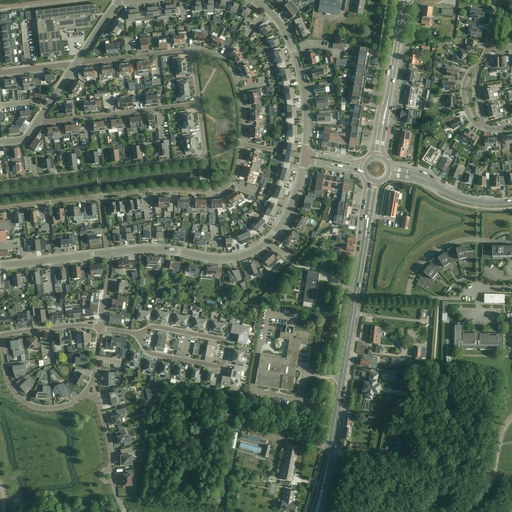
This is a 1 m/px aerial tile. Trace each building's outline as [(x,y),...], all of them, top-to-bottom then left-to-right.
[(338,15),(340,3),(323,0),(319,0),(318,11),(338,15)] [(362,14),(364,1),(363,0),(355,0),(354,7),(352,7),(351,12),(362,14)] [(208,4),(203,4),(203,12),(207,12),(207,13),(214,13),(213,1),(208,1),(208,4)] [(220,3),(215,3),(214,11),(221,12),(221,10),(225,11),(226,2),(221,1),(220,3)] [(196,5),(191,5),(192,13),(192,18),(199,18),(198,11),(202,11),(201,2),(195,2),(196,5)] [(233,6),(229,4),(226,11),(232,14),(232,12),(236,14),(239,5),(234,3),(233,6)] [(287,3),(280,9),(289,19),(296,14),(287,3)] [(96,4),(35,11),(41,58),(47,57),(47,59),(57,58),(57,56),(62,55),(59,29),(64,29),(64,30),(91,26),(90,20),(96,19),(96,14),(97,14),(96,4)] [(165,8),(161,9),(162,17),(168,16),(168,15),(171,14),(170,5),(165,6),(165,8)] [(175,5),(170,5),(171,14),(175,14),(176,16),(181,15),(180,7),(176,7),(175,5)] [(432,18),(433,7),(424,6),(423,16),(432,18)] [(157,7),(152,8),(153,17),(157,16),(157,18),(162,17),(161,9),(157,9),(157,7)] [(245,10),(241,7),(237,14),(242,18),(243,16),(246,18),(251,11),(247,8),(245,10)] [(147,11),(143,11),(144,18),(147,17),(153,17),(152,8),(147,8),(147,11)] [(471,8),(470,14),(475,14),(474,18),(484,20),(485,13),(482,13),(482,10),(479,9),(471,8)] [(139,9),(134,10),(135,19),(135,22),(144,20),(144,18),(143,11),(139,12),(139,9)] [(135,22),(135,19),(134,10),(128,11),(129,13),(125,13),(126,23),(135,22)] [(1,20),(0,20),(0,21),(0,24),(13,22),(12,14),(0,15),(1,20)] [(115,20),(112,24),(120,29),(123,24),(125,21),(119,18),(117,21),(115,20)] [(432,26),(432,24),(430,24),(431,20),(423,18),(423,19),(422,19),(421,22),(422,22),(422,24),(425,25),(425,26),(430,27),(430,25),(432,26)] [(302,20),(295,23),(297,26),(294,28),(296,32),(297,35),(299,39),(306,36),(304,31),(306,30),(302,20)] [(481,37),(482,30),(475,29),(475,26),(476,26),(476,22),(467,21),(467,24),(472,25),(472,28),(471,36),(481,37)] [(13,22),(0,24),(1,27),(2,27),(2,31),(14,30),(13,22)] [(263,23),(257,28),(261,33),(262,32),(264,35),(271,30),(268,25),(266,27),(263,23)] [(116,35),(120,29),(112,24),(109,28),(111,30),(109,33),(115,37),(116,34),(116,35)] [(199,42),(200,33),(200,30),(197,30),(192,29),(191,36),(194,36),(194,41),(199,42)] [(2,31),(1,31),(2,35),(3,35),(3,39),(3,40),(15,38),(14,30),(2,31)] [(187,39),(186,38),(187,38),(186,31),(181,32),(178,32),(178,35),(179,44),(185,43),(184,40),(187,39)] [(200,31),(200,33),(199,42),(204,42),(205,37),(208,38),(208,31),(204,31),(200,31)] [(174,44),(179,44),(178,35),(175,35),(175,33),(170,33),(171,40),(173,39),(174,44)] [(211,44),(215,46),(219,38),(217,37),(217,35),(213,33),(210,38),(213,40),(211,44)] [(269,44),(271,48),(279,44),(277,39),(275,40),(273,35),(266,39),(268,45),(269,44)] [(219,38),(215,46),(220,49),(222,44),(227,46),(231,40),(228,38),(228,40),(220,36),(219,38)] [(140,41),(141,50),(148,49),(148,45),(152,45),(151,37),(140,39),(140,41)] [(4,43),(4,47),(4,48),(16,46),(15,38),(3,40),(3,39),(2,40),(3,43),(4,43)] [(166,39),(158,40),(159,48),(167,47),(166,39)] [(477,52),(478,45),(477,45),(477,41),(470,40),(470,44),(468,44),(467,51),(477,52)] [(104,55),(113,54),(111,44),(105,44),(106,50),(106,51),(104,54),(103,54),(104,55)] [(229,55),(233,59),(240,53),(238,51),(239,49),(236,45),(231,49),(233,51),(229,55)] [(4,47),(3,48),(4,51),(5,51),(5,55),(5,56),(14,55),(17,54),(16,46),(4,48),(4,47)] [(273,59),(276,58),(284,55),(282,50),(280,51),(279,47),(270,51),(273,59)] [(359,51),(358,55),(369,56),(370,49),(367,49),(360,48),(359,51)] [(306,55),(308,65),(316,63),(315,57),(317,57),(316,50),(310,50),(308,51),(309,54),(306,55)] [(240,53),(233,59),(236,63),(238,61),(240,63),(242,61),(242,62),(248,59),(241,51),(240,53)] [(412,55),(411,55),(409,63),(419,65),(421,52),(413,51),(412,55)] [(467,59),(468,55),(459,52),(458,55),(457,55),(456,58),(455,58),(454,61),(455,61),(455,62),(465,65),(467,59)] [(15,63),(14,55),(5,56),(5,55),(4,56),(5,59),(6,59),(6,64),(15,63)] [(275,62),(277,68),(285,65),(284,61),(286,60),(284,55),(276,58),(277,62),(275,62)] [(358,59),(358,61),(368,63),(369,56),(358,55),(358,59)] [(492,73),(500,73),(500,57),(498,57),(498,56),(495,56),(495,64),(492,64),(492,73)] [(503,57),(500,57),(500,73),(501,73),(501,68),(504,68),(504,70),(509,70),(509,64),(506,64),(506,56),(503,56),(503,57)] [(176,64),(177,68),(186,66),(186,59),(180,60),(180,57),(173,58),(173,64),(176,64)] [(241,73),(249,69),(254,67),(251,60),(248,60),(248,59),(242,62),(244,66),(239,68),(241,73)] [(142,62),(143,70),(143,73),(151,73),(150,61),(147,62),(147,61),(142,62)] [(357,64),(356,68),(367,70),(368,63),(358,61),(357,64)] [(138,74),(143,73),(143,70),(142,62),(136,62),(137,66),(134,66),(135,72),(138,72),(138,74)] [(129,63),(124,64),(125,72),(130,72),(130,73),(133,73),(132,67),(130,67),(129,63)] [(122,76),(125,76),(125,72),(124,64),(119,65),(119,68),(116,69),(117,76),(122,75),(122,76)] [(111,65),(106,66),(107,75),(107,77),(110,76),(116,76),(115,69),(112,69),(111,65)] [(280,73),(281,76),(290,74),(288,69),(286,69),(285,65),(277,68),(279,73),(280,73)] [(311,71),(313,78),(324,76),(322,68),(326,68),(326,65),(314,67),(315,70),(311,71)] [(458,77),(459,71),(452,69),(453,67),(446,65),(445,69),(448,69),(447,76),(458,77)] [(107,77),(107,75),(106,66),(101,67),(101,70),(98,71),(100,80),(108,79),(107,77)] [(187,74),(186,66),(177,68),(177,72),(175,72),(176,78),(182,77),(182,75),(187,74)] [(86,77),(89,77),(88,68),(83,69),(83,73),(81,73),(82,80),(87,79),(86,77)] [(94,68),(88,68),(89,77),(92,76),(92,79),(98,78),(97,71),(94,71),(94,68)] [(356,72),(355,75),(366,77),(367,70),(356,68),(356,72)] [(250,72),(249,69),(241,73),(243,77),(248,76),(249,79),(256,76),(254,70),(250,72)] [(408,71),(407,81),(412,82),(412,85),(416,86),(417,82),(414,82),(416,72),(408,71)] [(45,77),(37,78),(38,85),(41,85),(41,82),(48,81),(51,83),(53,81),(55,80),(54,74),(44,75),(45,77)] [(283,82),(284,85),(290,84),(289,79),(291,79),(290,74),(281,76),(283,82)] [(355,78),(354,82),(365,84),(366,77),(355,75),(355,78)] [(23,80),(19,81),(20,87),(23,87),(23,88),(29,87),(28,77),(22,78),(23,80)] [(33,77),(28,77),(29,87),(29,90),(35,89),(34,86),(38,85),(37,78),(34,79),(33,77)] [(15,79),(10,80),(11,90),(17,89),(17,88),(20,87),(19,81),(16,81),(15,79)] [(5,82),(1,83),(2,90),(6,89),(6,90),(11,90),(10,80),(4,80),(5,82)] [(74,80),(71,85),(79,89),(80,87),(83,89),(84,87),(84,83),(79,80),(78,82),(74,80)] [(179,87),(180,90),(189,89),(188,82),(183,83),(183,80),(176,80),(177,87),(179,87)] [(447,90),(455,90),(455,83),(449,83),(449,80),(442,80),(442,83),(446,83),(447,90)] [(314,87),(315,93),(325,92),(325,87),(327,87),(327,82),(318,83),(319,86),(314,87)] [(353,86),(353,89),(364,91),(365,84),(354,82),(353,86)] [(284,90),(285,94),(294,93),(293,88),(291,88),(290,84),(284,85),(282,85),(283,91),(284,90)] [(68,95),(68,98),(76,97),(76,94),(79,89),(71,85),(68,89),(73,92),(72,94),(68,95)] [(485,95),(493,93),(497,93),(497,90),(496,89),(495,85),(488,86),(488,89),(484,90),(485,95)] [(406,90),(405,95),(414,97),(415,94),(418,94),(419,88),(406,86),(405,89),(406,90)] [(248,94),(249,99),(258,98),(257,96),(261,95),(260,88),(253,90),(253,94),(248,94)] [(152,104),(151,92),(150,89),(149,90),(145,93),(145,95),(142,96),(143,102),(146,102),(146,105),(152,104)] [(190,97),(189,89),(180,90),(180,94),(178,95),(178,98),(175,98),(176,101),(185,100),(185,97),(190,97)] [(352,92),(352,96),(362,98),(364,91),(353,89),(353,92),(352,92)] [(153,92),(151,92),(152,104),(158,103),(158,100),(161,100),(160,96),(161,96),(161,92),(156,92),(157,95),(154,95),(153,92)] [(286,101),(287,103),(293,103),(292,98),(295,98),(294,93),(285,94),(286,101)] [(447,107),(456,107),(456,96),(452,96),(452,93),(444,94),(444,99),(447,99),(447,107)] [(491,100),(491,103),(498,101),(497,96),(494,97),(493,93),(485,95),(486,101),(491,100)] [(128,95),(126,96),(127,107),(133,106),(133,103),(136,103),(135,96),(132,97),(132,98),(129,98),(128,95)] [(414,100),(414,97),(405,95),(405,101),(403,101),(403,104),(415,107),(416,100),(414,100)] [(121,108),(127,107),(126,96),(123,96),(120,96),(120,98),(117,99),(118,105),(121,105),(121,108)] [(315,101),(316,109),(329,107),(328,103),(327,103),(327,100),(328,100),(328,96),(319,97),(320,100),(315,101)] [(361,105),(362,98),(352,96),(351,100),(351,103),(358,104),(361,105)] [(255,104),(255,107),(262,107),(261,101),(258,101),(258,98),(249,99),(250,105),(255,104)] [(84,112),(90,111),(89,101),(86,101),(85,99),(80,100),(81,106),(84,106),(84,112)] [(100,99),(95,100),(89,101),(90,111),(96,110),(96,106),(100,105),(100,99)] [(66,103),(64,104),(65,109),(66,114),(72,113),(72,107),(75,107),(74,100),(66,101),(66,103)] [(492,105),(487,106),(488,112),(500,109),(498,101),(491,103),(492,105)] [(287,106),(287,112),(296,112),(296,107),(293,107),(293,103),(287,103),(287,106)] [(349,112),(351,112),(353,112),(353,113),(362,114),(363,111),(366,111),(367,108),(352,105),(352,109),(350,109),(349,112)] [(250,111),(250,112),(251,116),(259,116),(259,113),(262,112),(262,107),(255,107),(255,111),(250,111)] [(500,109),(488,112),(490,117),(494,116),(495,119),(502,118),(500,109)] [(20,112),(21,117),(19,117),(17,120),(23,124),(32,110),(20,112)] [(411,124),(413,112),(414,111),(406,110),(406,111),(402,110),(400,118),(404,118),(404,123),(411,124)] [(179,112),(179,115),(180,115),(181,118),(183,118),(183,122),(193,121),(192,113),(187,114),(186,111),(179,112)] [(317,115),(317,122),(330,122),(330,114),(333,114),(332,111),(321,111),(321,114),(317,115)] [(286,122),(287,122),(294,121),(294,117),(296,117),(296,112),(287,112),(287,116),(285,116),(286,122)] [(352,116),(352,119),(365,122),(365,118),(362,118),(362,114),(353,113),(353,112),(351,112),(351,116),(352,116)] [(153,115),(147,116),(149,126),(152,126),(153,129),(158,128),(157,120),(154,121),(153,115)] [(454,129),(463,125),(459,118),(455,119),(453,115),(443,119),(444,122),(446,122),(450,120),(451,123),(450,123),(449,124),(450,126),(451,126),(452,126),(454,129)] [(256,121),(256,124),(262,125),(262,119),(259,119),(259,116),(251,116),(251,121),(256,121)] [(137,133),(136,128),(135,117),(129,118),(130,124),(126,125),(127,133),(133,132),(133,133),(137,133)] [(141,117),(135,117),(136,128),(139,128),(140,131),(142,131),(142,132),(146,131),(145,122),(142,123),(141,117)] [(122,119),(116,120),(117,129),(117,131),(123,131),(123,128),(126,128),(125,121),(122,121),(122,119)] [(351,127),(351,129),(363,131),(364,128),(360,128),(360,124),(364,125),(365,122),(352,119),(351,127)] [(17,133),(23,124),(17,120),(15,123),(16,124),(15,126),(15,127),(9,128),(10,134),(17,133)] [(112,129),(117,129),(116,120),(111,120),(111,122),(107,123),(108,130),(108,132),(112,132),(112,129)] [(99,131),(108,130),(107,123),(104,123),(104,121),(98,122),(99,131)] [(193,121),(183,122),(184,126),(181,126),(182,132),(189,132),(188,129),(194,128),(193,121)] [(287,122),(286,122),(286,127),(288,127),(288,131),(297,131),(297,126),(294,126),(294,121),(287,122)] [(96,131),(99,131),(98,122),(93,123),(93,125),(90,125),(91,132),(92,132),(92,136),(97,135),(96,131)] [(250,133),(263,133),(264,125),(262,125),(256,124),(256,128),(251,127),(250,133)] [(65,128),(61,128),(62,135),(64,135),(64,139),(69,139),(68,135),(71,134),(70,125),(65,126),(65,128)] [(71,134),(77,134),(77,137),(80,137),(79,126),(76,127),(76,125),(70,125),(71,134)] [(318,131),(317,134),(329,137),(329,133),(330,133),(331,126),(324,126),(323,132),(318,131)] [(45,140),(54,139),(52,127),(47,128),(47,130),(44,130),(44,134),(45,140)] [(59,136),(62,135),(61,128),(58,129),(58,127),(52,127),(54,140),(59,140),(59,136)] [(44,130),(42,131),(41,130),(42,129),(32,142),(40,147),(44,142),(43,134),(44,134),(44,130)] [(350,138),(362,140),(363,131),(351,129),(350,134),(350,138)] [(474,146),(478,138),(475,136),(473,135),(472,134),(473,132),(468,129),(467,131),(466,131),(462,138),(474,146)] [(297,131),(288,131),(285,131),(285,140),(286,140),(288,140),(295,141),(295,136),(297,136),(297,131)] [(408,149),(410,133),(401,131),(397,156),(406,157),(407,148),(408,149)] [(329,137),(327,147),(330,147),(331,142),(335,143),(336,134),(337,132),(336,132),(333,132),(332,133),(330,133),(329,133),(329,137)] [(263,133),(250,133),(250,138),(255,138),(255,142),(261,143),(261,139),(263,139),(263,133)] [(338,144),(341,144),(342,144),(343,135),(344,133),(343,133),(340,134),(339,135),(336,134),(335,143),(334,148),(337,148),(338,144)] [(345,145),(348,145),(349,145),(350,138),(350,134),(346,135),(344,133),(343,135),(342,144),(341,144),(341,149),(344,150),(345,145)] [(186,141),(186,145),(196,143),(195,136),(189,137),(189,134),(182,135),(182,138),(183,138),(184,141),(186,141)] [(321,146),(327,147),(329,137),(317,134),(316,138),(322,139),(321,146)] [(509,144),(511,143),(510,134),(504,136),(505,142),(502,142),(504,149),(509,148),(508,146),(509,146),(509,144)] [(349,145),(348,145),(348,150),(355,151),(356,151),(357,151),(358,151),(358,150),(359,150),(360,149),(360,148),(360,147),(362,140),(350,138),(349,145)] [(491,147),(491,138),(485,138),(485,144),(482,144),(482,151),(487,151),(487,148),(488,148),(488,147),(491,147)] [(497,138),(491,138),(491,147),(494,147),(494,148),(495,148),(495,151),(500,151),(500,144),(497,144),(497,138)] [(159,156),(167,155),(166,146),(169,146),(169,140),(163,140),(163,144),(158,144),(159,156)] [(295,141),(288,140),(286,140),(285,145),(287,146),(286,150),(286,153),(290,153),(291,151),(291,150),(295,151),(296,146),(294,145),(295,141)] [(35,155),(40,147),(32,142),(29,147),(31,148),(29,151),(35,155)] [(130,155),(133,155),(133,159),(142,158),(141,150),(144,149),(143,143),(137,144),(138,147),(132,147),(132,151),(130,151),(130,155)] [(185,149),(185,155),(192,154),(191,151),(197,151),(196,143),(186,145),(187,148),(185,149)] [(111,162),(119,161),(118,153),(123,153),(122,145),(117,146),(117,150),(110,151),(111,162)] [(91,164),(99,163),(98,156),(102,155),(101,148),(97,148),(97,152),(90,153),(91,164)] [(437,161),(441,154),(434,149),(432,148),(425,159),(426,160),(427,160),(431,163),(434,159),(437,161)] [(11,157),(11,162),(24,160),(24,153),(20,153),(20,149),(14,149),(15,157),(11,157)] [(250,151),(249,156),(262,159),(260,158),(261,150),(255,149),(255,152),(250,151)] [(67,155),(69,167),(77,166),(76,158),(79,158),(78,150),(74,151),(74,154),(67,155)] [(282,154),(280,164),(282,164),(283,165),(290,166),(291,162),(293,163),(294,157),(289,156),(290,156),(285,155),(282,154)] [(43,160),(44,169),(45,169),(49,168),(50,169),(54,168),(52,156),(48,156),(49,159),(43,160)] [(249,156),(248,161),(253,162),(252,165),(260,168),(261,164),(262,159),(249,156)] [(443,158),(438,166),(445,171),(444,172),(447,174),(450,168),(448,167),(450,162),(447,161),(449,159),(447,158),(444,158),(443,158)] [(24,160),(11,162),(12,166),(16,166),(17,173),(23,172),(22,167),(25,167),(24,160)] [(281,174),(289,176),(291,171),(288,171),(290,166),(283,165),(282,164),(280,170),(282,170),(281,174)] [(246,167),(245,172),(253,175),(254,172),(256,172),(258,173),(260,168),(252,165),(251,168),(246,167)] [(450,176),(457,179),(459,174),(460,174),(462,175),(465,168),(458,165),(457,169),(454,168),(450,176)] [(253,175),(245,172),(243,177),(248,179),(247,181),(253,183),(254,179),(252,177),(253,175)] [(279,173),(277,182),(278,183),(285,185),(286,180),(288,181),(289,176),(281,174),(279,173)] [(316,180),(310,179),(310,182),(321,184),(323,175),(323,174),(317,173),(316,180)] [(471,184),(473,175),(467,173),(465,182),(471,184)] [(489,180),(489,173),(486,173),(486,177),(479,177),(479,186),(486,186),(486,179),(489,180)] [(321,189),(321,191),(324,190),(327,192),(328,190),(329,181),(325,180),(326,176),(323,175),(321,184),(321,189)] [(333,177),(330,176),(329,181),(328,190),(331,190),(331,192),(334,193),(335,191),(336,182),(332,182),(333,177)] [(504,176),(493,177),(493,187),(500,187),(500,183),(501,183),(501,184),(505,184),(504,176)] [(335,191),(334,193),(338,193),(341,194),(342,190),(343,183),(339,183),(340,178),(337,177),(336,182),(335,191)] [(351,180),(343,178),(343,179),(343,183),(342,190),(354,192),(355,186),(355,185),(355,184),(355,183),(354,182),(353,181),(352,180),(351,180)] [(276,182),(273,191),(275,191),(283,195),(285,190),(283,189),(285,185),(278,183),(277,182),(276,182)] [(310,182),(309,186),(315,187),(314,194),(320,196),(321,191),(321,189),(321,184),(310,182)] [(340,202),(346,203),(346,199),(352,200),(354,192),(342,190),(341,194),(340,200),(340,202)] [(235,191),(231,194),(236,202),(237,204),(238,205),(245,201),(244,199),(240,194),(238,196),(235,191)] [(269,199),(270,199),(278,203),(279,198),(282,199),(283,195),(275,191),(273,197),(270,196),(269,199)] [(395,217),(399,193),(390,191),(385,216),(395,217)] [(237,204),(236,202),(231,194),(226,197),(229,202),(227,203),(230,208),(234,206),(237,204)] [(304,208),(310,208),(310,204),(312,205),(314,200),(315,200),(316,196),(309,194),(308,197),(305,196),(303,202),(304,202),(304,208)] [(169,204),(169,197),(164,198),(164,208),(167,207),(167,212),(173,212),(173,203),(169,204)] [(180,208),(183,208),(184,198),(178,197),(177,205),(174,205),(174,211),(179,212),(179,209),(180,208)] [(164,198),(158,198),(158,204),(155,204),(155,211),(161,211),(161,208),(164,208),(164,198)] [(187,213),(192,214),(192,211),(192,206),(189,206),(190,198),(184,198),(183,208),(186,209),(187,209),(187,213)] [(222,199),(216,200),(217,208),(217,211),(226,210),(225,204),(222,204),(222,199)] [(268,201),(265,207),(276,212),(278,208),(276,207),(278,203),(270,199),(269,202),(268,201)] [(131,211),(135,210),(133,200),(127,201),(128,204),(125,205),(126,213),(131,213),(131,211)] [(139,200),(133,200),(135,210),(138,210),(138,212),(144,211),(143,203),(140,203),(139,200)] [(192,205),(192,206),(192,211),(195,211),(196,213),(200,213),(200,209),(201,200),(195,200),(195,205),(192,205)] [(203,212),(209,212),(209,205),(206,205),(206,200),(201,200),(200,209),(200,213),(203,213),(203,212)] [(209,205),(209,212),(214,211),(214,209),(217,208),(216,200),(211,200),(211,205),(209,205)] [(338,209),(351,211),(351,208),(347,207),(348,203),(346,203),(340,202),(337,201),(337,202),(337,206),(338,206),(338,209)] [(114,213),(117,212),(116,202),(110,203),(110,207),(107,207),(108,216),(114,215),(114,213)] [(116,202),(117,212),(120,212),(121,214),(126,213),(125,205),(122,205),(122,202),(116,202)] [(84,210),(85,220),(97,219),(96,215),(95,205),(88,206),(88,209),(84,210)] [(78,207),(69,208),(70,217),(73,217),(74,221),(76,221),(77,224),(83,223),(82,216),(79,216),(78,207)] [(265,207),(263,212),(264,213),(263,216),(264,217),(269,220),(271,216),(273,217),(276,212),(265,207)] [(337,216),(346,217),(346,214),(350,214),(351,211),(338,209),(336,208),(335,209),(336,212),(337,213),(337,216)] [(55,217),(51,217),(52,225),(56,224),(55,221),(57,220),(64,220),(63,209),(55,210),(56,217),(55,217)] [(36,212),(30,213),(31,223),(34,222),(35,226),(41,225),(40,218),(37,218),(36,212)] [(21,214),(14,214),(16,227),(26,225),(25,219),(21,219),(21,214)] [(292,226),(300,229),(303,222),(306,224),(308,220),(309,218),(304,215),(303,217),(298,215),(292,226)] [(348,225),(349,221),(345,221),(346,217),(337,216),(334,215),(333,223),(336,223),(335,225),(342,226),(342,224),(348,225)] [(0,226),(11,225),(10,220),(4,221),(4,216),(0,216),(0,226)] [(262,219),(257,223),(264,229),(267,226),(266,224),(269,220),(264,217),(262,219)] [(253,228),(251,230),(255,236),(259,232),(261,233),(264,229),(257,223),(253,228)] [(0,236),(6,236),(6,231),(12,230),(11,225),(0,226),(0,236)] [(143,238),(153,239),(153,232),(150,232),(150,227),(143,226),(143,238)] [(153,239),(163,239),(163,232),(162,232),(162,227),(156,227),(156,232),(153,232),(153,239)] [(123,241),(133,240),(132,233),(131,233),(131,228),(125,228),(126,234),(123,234),(123,241)] [(119,229),(112,230),(114,242),(123,241),(123,234),(119,235),(119,229)] [(178,232),(171,230),(170,237),(173,237),(172,240),(178,241),(181,229),(178,229),(178,232)] [(183,233),(183,230),(181,229),(178,241),(184,242),(185,240),(188,240),(189,234),(183,233)] [(255,236),(251,230),(250,229),(242,232),(247,242),(251,240),(250,238),(255,236)] [(192,230),(190,237),(194,238),(192,244),(199,245),(201,235),(201,232),(192,230)] [(289,231),(282,239),(287,244),(293,238),(296,240),(300,236),(293,231),(291,233),(289,231)] [(90,245),(100,243),(99,237),(94,238),(94,236),(95,236),(94,232),(87,233),(87,236),(89,236),(90,245)] [(234,236),(234,238),(236,244),(241,242),(242,244),(247,242),(242,232),(234,236)] [(211,234),(205,233),(204,236),(201,235),(199,245),(205,246),(206,240),(209,241),(211,234)] [(69,239),(66,239),(67,247),(69,247),(73,247),(72,243),(75,243),(74,235),(69,236),(69,239)] [(0,246),(13,245),(13,240),(7,241),(6,236),(0,236),(0,246)] [(65,247),(67,247),(66,239),(63,240),(62,236),(57,237),(58,245),(61,245),(61,248),(65,248),(65,247)] [(231,245),(236,244),(234,238),(233,238),(233,236),(229,237),(229,239),(225,239),(226,248),(232,247),(231,245)] [(354,245),(355,239),(347,237),(347,240),(340,239),(341,237),(336,236),(335,242),(354,245)] [(45,239),(40,240),(41,251),(46,250),(46,248),(51,248),(50,244),(46,245),(45,239)] [(36,251),(41,251),(40,240),(35,240),(35,246),(31,247),(31,246),(27,246),(28,252),(31,252),(31,250),(36,250),(36,251)] [(13,245),(0,246),(0,247),(0,251),(0,256),(0,257),(9,256),(8,251),(14,250),(13,245)] [(353,253),(354,246),(347,245),(346,250),(343,250),(343,248),(340,248),(339,254),(350,255),(351,252),(353,253)] [(511,245),(493,245),(493,251),(483,251),(483,246),(482,246),(482,258),(483,259),(483,257),(493,257),(493,258),(511,257),(511,245)] [(475,258),(475,253),(475,246),(475,251),(464,251),(463,246),(455,248),(444,253),(443,253),(437,257),(428,266),(427,266),(422,272),(423,272),(416,284),(427,291),(427,290),(433,280),(437,274),(444,268),(450,264),(458,261),(466,259),(474,258),(475,258)] [(270,251),(262,259),(268,265),(270,268),(278,260),(281,258),(276,252),(273,255),(270,251)] [(157,258),(146,258),(146,266),(157,267),(157,269),(160,269),(160,260),(160,258),(157,258)] [(124,261),(118,262),(119,270),(128,268),(128,270),(137,269),(136,261),(132,262),(129,263),(128,260),(124,261)] [(174,262),(167,260),(165,268),(173,270),(173,269),(179,270),(180,263),(174,262)] [(248,270),(244,272),(245,278),(250,276),(250,275),(255,274),(256,277),(262,275),(260,269),(256,270),(254,263),(247,266),(248,270)] [(197,265),(189,264),(189,267),(186,266),(185,268),(185,269),(185,272),(185,273),(187,272),(193,273),(192,277),(198,278),(199,270),(196,270),(197,265)] [(94,265),(90,266),(90,271),(87,272),(88,279),(93,278),(93,275),(103,274),(102,265),(95,266),(94,265)] [(218,267),(207,266),(206,275),(217,276),(216,277),(221,277),(221,269),(217,269),(218,267)] [(80,267),(72,268),(74,278),(79,278),(80,281),(85,280),(84,273),(80,273),(80,267)] [(65,269),(57,270),(58,278),(55,278),(55,284),(61,284),(61,280),(66,280),(65,269)] [(232,272),(231,270),(228,272),(231,283),(236,280),(237,281),(241,280),(238,269),(234,270),(232,272)] [(305,293),(304,298),(305,298),(306,298),(306,302),(312,303),(314,304),(316,290),(315,290),(316,287),(317,287),(318,280),(316,279),(312,279),(313,272),(317,273),(317,272),(313,272),(308,271),(307,275),(308,275),(307,278),(308,278),(306,294),(305,293)] [(39,272),(31,273),(32,285),(40,284),(40,285),(43,285),(42,278),(40,278),(39,272)] [(21,274),(12,275),(14,287),(26,285),(25,279),(21,279),(21,274)] [(3,276),(0,276),(0,289),(4,289),(4,290),(11,290),(10,281),(7,281),(6,282),(3,283),(3,276)] [(121,283),(115,282),(115,286),(114,293),(122,294),(123,287),(127,287),(128,281),(121,280),(121,283)] [(98,292),(92,293),(91,296),(94,297),(93,302),(91,301),(89,308),(85,309),(86,317),(96,315),(99,299),(97,299),(98,292)] [(484,294),(484,303),(504,303),(504,295),(484,294)] [(128,298),(118,297),(117,300),(112,300),(111,308),(122,310),(123,302),(127,302),(128,298)] [(141,321),(142,321),(144,311),(141,311),(141,308),(136,307),(134,315),(137,316),(136,320),(138,320),(141,321)] [(72,308),(65,308),(66,315),(69,315),(69,319),(73,318),(81,317),(80,309),(73,310),(72,308)] [(147,312),(144,311),(142,321),(143,321),(146,322),(148,322),(149,318),(152,318),(154,309),(149,308),(147,312)] [(161,322),(163,312),(160,312),(160,309),(155,308),(153,316),(156,316),(156,321),(157,321),(161,322)] [(56,309),(48,310),(49,317),(52,317),(52,321),(63,319),(63,312),(56,312),(56,309)] [(44,310),(36,311),(38,322),(46,321),(44,310)] [(179,326),(180,326),(182,316),(179,315),(179,311),(174,310),(172,319),(175,320),(174,324),(176,325),(179,326)] [(17,320),(18,324),(21,323),(23,325),(25,323),(28,323),(28,320),(31,319),(30,311),(26,311),(27,314),(17,315),(17,318),(16,319),(17,320)] [(166,313),(163,312),(161,322),(162,322),(165,323),(167,323),(168,319),(171,319),(172,312),(167,311),(166,313)] [(110,314),(109,322),(121,324),(122,316),(126,316),(125,318),(130,319),(131,314),(120,312),(120,315),(110,314)] [(1,317),(0,316),(0,322),(0,325),(7,325),(10,325),(9,316),(4,316),(4,314),(3,314),(1,314),(0,315),(1,317)] [(182,316),(180,326),(181,326),(184,326),(186,326),(186,322),(190,323),(191,315),(186,314),(185,316),(182,316)] [(198,329),(199,329),(200,319),(197,319),(197,314),(192,314),(191,323),(194,324),(193,328),(195,328),(198,329)] [(204,320),(200,319),(199,329),(199,330),(203,330),(204,330),(205,326),(208,326),(210,319),(205,318),(204,320)] [(216,333),(217,333),(219,323),(216,322),(216,320),(211,319),(209,327),(212,327),(212,331),(213,332),(216,333)] [(222,324),(219,323),(217,333),(218,333),(221,333),(223,334),(224,329),(227,330),(228,322),(223,321),(222,324)] [(231,333),(238,334),(239,333),(241,326),(233,324),(233,323),(229,322),(228,331),(231,331),(231,333)] [(503,334),(462,333),(463,323),(462,323),(458,323),(458,326),(454,325),(454,348),(503,350),(503,349),(502,349),(503,342),(503,334)] [(239,334),(239,335),(240,334),(248,336),(249,327),(241,326),(239,333),(238,334),(239,334)] [(295,330),(293,330),(293,327),(286,326),(286,329),(281,328),(279,338),(289,340),(286,358),(260,354),(255,384),(292,391),(300,344),(307,345),(309,333),(295,330)] [(379,343),(380,333),(382,333),(382,328),(378,327),(370,326),(369,342),(379,343)] [(158,338),(158,341),(165,343),(167,333),(160,331),(159,331),(158,332),(158,333),(157,338),(158,338)] [(89,347),(91,335),(86,334),(86,335),(83,334),(83,333),(76,334),(77,344),(84,343),(84,349),(89,347)] [(247,339),(248,336),(240,334),(239,335),(237,343),(239,343),(238,346),(247,348),(247,345),(247,344),(250,342),(248,339),(247,339)] [(56,336),(57,345),(64,344),(69,343),(68,337),(63,337),(63,335),(56,336)] [(106,339),(105,349),(113,350),(113,346),(120,347),(119,358),(126,359),(128,345),(125,345),(126,338),(120,337),(119,339),(112,338),(112,340),(107,339),(106,339)] [(27,339),(28,349),(36,348),(36,351),(41,350),(40,342),(36,343),(36,338),(27,339)] [(19,340),(10,341),(11,349),(13,349),(13,356),(21,355),(21,361),(26,361),(26,360),(25,356),(24,344),(19,345),(19,340)] [(208,340),(206,351),(214,352),(214,349),(216,350),(217,344),(217,343),(216,342),(215,342),(208,340)] [(155,346),(154,349),(155,350),(155,351),(156,351),(163,353),(167,354),(168,348),(164,347),(165,343),(158,341),(157,344),(155,344),(155,346)] [(232,355),(232,356),(242,357),(243,354),(245,354),(246,349),(239,348),(238,351),(234,350),(233,352),(232,355)] [(137,357),(138,353),(137,352),(136,352),(135,352),(134,351),(133,352),(132,351),(130,361),(134,362),(134,367),(139,368),(140,358),(137,357)] [(213,355),(214,352),(206,351),(204,361),(212,362),(213,362),(213,361),(214,360),(215,355),(213,355)] [(76,357),(75,364),(87,366),(88,359),(87,359),(87,355),(80,354),(80,358),(76,357)] [(242,357),(232,356),(232,360),(232,361),(236,362),(235,365),(243,367),(244,362),(242,361),(242,357)] [(369,364),(369,360),(360,359),(360,365),(368,367),(372,367),(372,368),(375,369),(375,365),(369,364)] [(13,366),(13,372),(14,372),(16,377),(15,378),(16,378),(26,372),(25,369),(26,369),(26,367),(29,367),(28,360),(26,361),(21,361),(20,361),(21,365),(13,366)] [(153,366),(154,361),(152,361),(151,360),(150,360),(149,360),(148,360),(147,360),(145,370),(149,371),(149,374),(154,375),(156,366),(153,366)] [(168,369),(169,364),(167,364),(167,363),(166,363),(165,363),(164,363),(162,363),(160,373),(164,373),(164,378),(169,379),(171,369),(168,369)] [(183,372),(184,367),(183,367),(182,366),(181,366),(180,366),(179,366),(177,366),(176,376),(179,376),(179,381),(184,382),(186,372),(183,372)] [(232,369),(231,377),(232,378),(239,380),(241,371),(242,372),(243,368),(234,367),(234,370),(232,369)] [(73,382),(80,385),(85,375),(81,373),(83,369),(76,368),(73,373),(77,374),(73,382)] [(198,374),(199,370),(198,370),(197,369),(196,369),(195,369),(194,369),(193,369),(191,378),(195,379),(195,382),(200,383),(201,375),(198,374)] [(213,377),(214,373),(213,373),(212,372),(211,372),(210,372),(209,372),(208,372),(206,381),(210,382),(210,385),(215,386),(216,378),(213,377)] [(103,373),(103,384),(109,384),(109,385),(113,385),(114,385),(114,381),(113,380),(112,380),(112,373),(103,373)] [(369,383),(364,382),(363,390),(367,391),(367,395),(372,396),(372,392),(378,393),(379,385),(375,384),(377,375),(371,373),(369,383)] [(221,385),(229,387),(230,379),(229,377),(222,376),(222,378),(219,377),(217,385),(221,386),(221,385)] [(25,377),(17,382),(16,382),(17,382),(20,386),(19,387),(20,387),(26,393),(27,393),(26,392),(28,390),(30,390),(31,387),(33,385),(25,377)] [(231,378),(229,377),(230,379),(229,387),(238,388),(239,380),(232,378),(231,377),(231,378)] [(65,384),(64,384),(64,383),(63,383),(62,383),(62,384),(62,385),(62,386),(61,386),(60,385),(55,387),(62,398),(67,396),(66,394),(67,394),(67,395),(68,395),(69,395),(70,395),(70,394),(70,393),(67,389),(70,387),(67,383),(65,384)] [(44,400),(49,401),(49,400),(49,398),(52,398),(50,386),(43,386),(43,392),(37,392),(35,398),(39,399),(44,400)] [(153,387),(146,389),(149,399),(151,399),(151,398),(154,397),(153,394),(155,393),(153,387)] [(111,393),(110,393),(113,406),(115,406),(118,405),(120,404),(116,392),(115,390),(116,390),(116,389),(110,391),(111,391),(111,393)] [(112,417),(114,425),(117,424),(122,422),(123,422),(121,415),(124,414),(123,410),(116,412),(117,415),(112,417)] [(118,436),(116,436),(118,444),(123,443),(124,447),(131,445),(129,437),(127,438),(125,430),(117,432),(118,436)] [(241,439),(264,445),(266,440),(242,434),(241,439)] [(238,441),(237,448),(259,452),(260,445),(238,441)] [(281,480),(288,481),(291,481),(299,445),(288,443),(281,480)] [(268,457),(271,446),(265,445),(262,455),(268,457)] [(132,464),(131,456),(134,456),(136,457),(135,451),(136,451),(136,450),(131,451),(130,448),(132,447),(120,450),(121,450),(122,456),(120,456),(120,457),(121,456),(121,458),(121,462),(120,462),(120,466),(125,466),(125,465),(132,464)] [(134,478),(133,469),(125,470),(126,474),(123,475),(123,481),(122,481),(123,486),(128,486),(128,485),(132,485),(131,478),(134,478)] [(294,491),(288,490),(287,490),(285,501),(278,499),(277,502),(281,503),(280,509),(289,511),(294,511),(296,504),(291,503),(294,491)]
